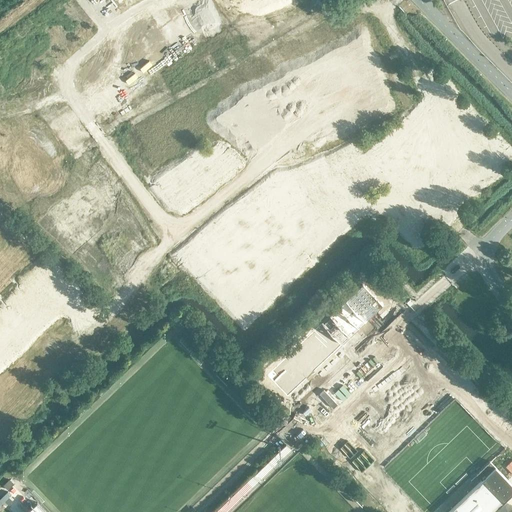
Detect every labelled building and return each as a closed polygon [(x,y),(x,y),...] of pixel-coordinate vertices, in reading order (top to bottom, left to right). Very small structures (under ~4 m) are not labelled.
[(3,26),(0,27),(0,106),(13,98),(4,86),(90,24),(72,0),(46,0),(6,30),(3,26)] [(221,68),(229,64),(221,48),(213,52),(221,68)] [(209,64),(188,76),(181,63),(170,69),(177,82),(184,78),(189,86),(214,72),(209,64)] [(86,176),(88,166),(79,164),(76,173),(86,176)] [(45,192),(32,208),(42,217),(55,200),(45,192)] [(0,199),(0,220),(10,211),(0,199)] [(426,215),(418,207),(413,212),(407,206),(389,223),(403,237),(426,215)] [(103,335),(117,321),(78,284),(71,292),(95,315),(89,321),(103,335)] [(363,284),(267,375),(288,397),(383,306),(363,284)] [(509,425),(506,425),(507,415),(483,411),(481,423),(472,421),(471,427),(483,430),(483,431),(498,434),(496,445),(505,447),(509,425)] [(448,511),(492,511),(503,502),(511,493),(511,484),(495,467),(492,463),(490,461),(476,474),(478,476),(482,480),(448,511)] [(9,479),(4,485),(8,489),(14,483),(9,479)] [(48,511),(38,501),(27,511),(48,511)]
